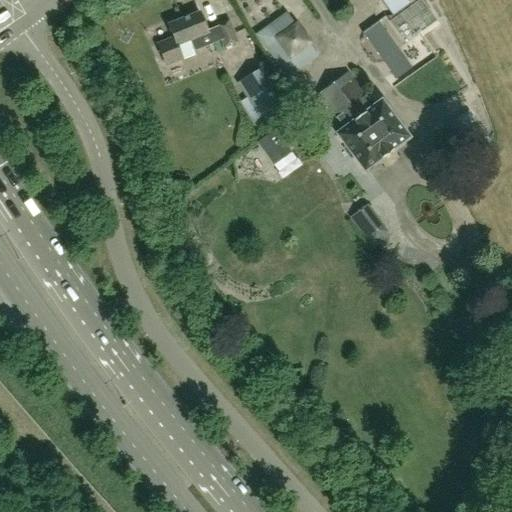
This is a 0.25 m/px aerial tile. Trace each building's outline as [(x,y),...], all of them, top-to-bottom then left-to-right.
[(380,0),(391,15),(413,0),(380,0)] [(421,0),(418,0),(411,6),(389,22),(405,44),(437,21),(421,0)] [(318,57),(286,13),(255,35),(287,79),(318,57)] [(237,43),(227,21),(214,26),(215,29),(207,32),(199,14),(168,26),(172,38),(156,44),(165,67),(184,60),(178,46),(188,42),(192,52),(212,43),(211,40),(219,37),(223,49),(237,43)] [(410,69),(376,22),(359,34),(393,81),(410,69)] [(237,84),(263,124),(264,123),(268,129),(290,115),(287,110),(288,109),(262,69),(237,84)] [(409,139),(381,101),(373,107),(348,74),(318,97),(342,129),(335,135),(364,173),(409,139)] [(444,127),(429,137),(433,142),(450,168),(479,149),(485,157),(495,150),(469,111),(459,118),(444,127)] [(288,121),(258,143),(274,166),(279,173),(296,160),(292,154),(284,143),(297,133),(288,121)] [(388,232),(379,218),(365,201),(347,214),(373,250),(390,237),(387,233),(388,232)]
